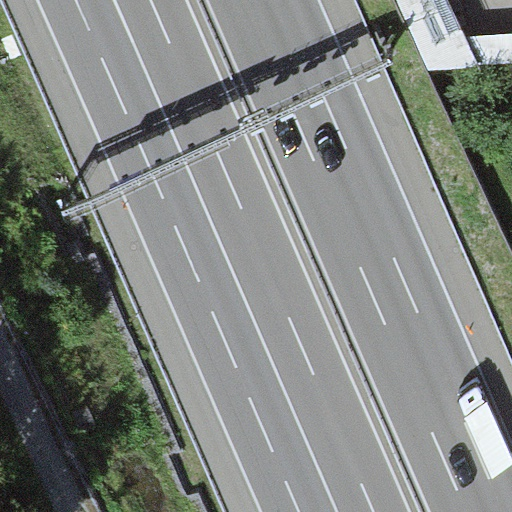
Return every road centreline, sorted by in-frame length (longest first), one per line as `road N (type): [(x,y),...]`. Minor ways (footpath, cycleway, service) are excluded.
road 1 (motorway): [(486,511),(264,0)]
road 2 (motorway): [(183,153),(338,511)]
road 3 (motorway): [(91,0),(183,153)]
road 4 (track): [(0,360),(68,511)]
road 5 (motorway): [(136,0),(183,153)]
